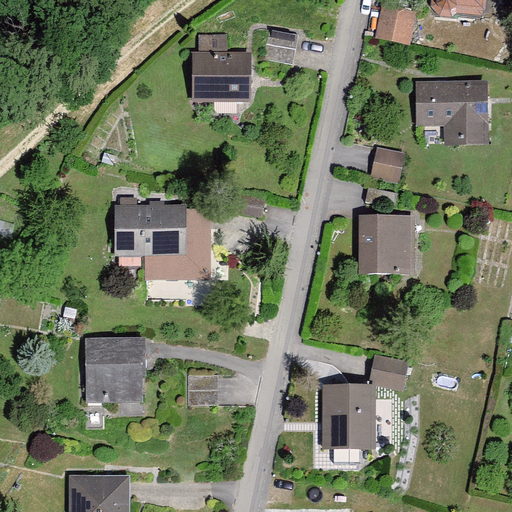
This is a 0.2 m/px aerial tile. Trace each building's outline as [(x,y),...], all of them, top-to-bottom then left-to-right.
[(444,0),(443,14),(488,19),(490,0),(444,0)] [(418,16),(383,10),(377,41),(412,48),(418,16)] [(193,60),(193,108),(251,108),(251,60),(228,60),(228,41),(200,41),(200,60),(193,60)] [(490,86),(419,86),(419,129),(448,129),(448,152),(491,151),(490,86)] [(406,157),(378,152),(372,184),(400,188),(406,157)] [(190,214),(119,214),(119,262),(190,262),(190,214)] [(419,222),(363,223),(363,283),(419,283),(419,222)] [(150,346),(88,346),(89,407),(151,406),(150,346)] [(405,398),(410,370),(377,365),(373,393),(378,394),(405,398)] [(378,394),(327,393),(326,458),(377,459),(378,394)] [(131,511),(132,482),(72,483),(71,511),(131,511)]
